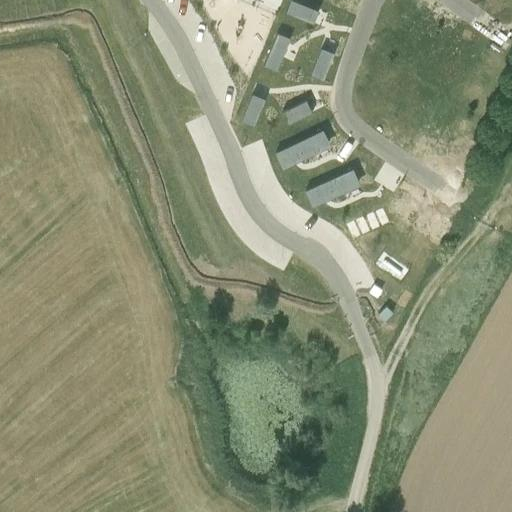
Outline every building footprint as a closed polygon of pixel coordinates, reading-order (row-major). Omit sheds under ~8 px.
[(336,43),(322,20),(309,28),(324,51),(336,43)] [(189,24),(175,30),(192,68),(206,62),(189,24)] [(304,33),(297,41),(321,59),(327,52),(304,33)] [(236,119),(247,108),(217,76),(206,87),(236,119)] [(437,207),(418,239),(430,246),(449,214),(437,207)]
